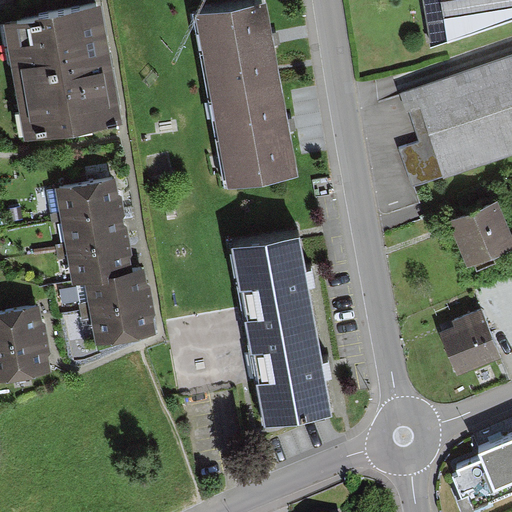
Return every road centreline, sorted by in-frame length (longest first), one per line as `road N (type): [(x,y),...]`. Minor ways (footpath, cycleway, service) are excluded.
road 1 (residential): [(331,0),(397,407)]
road 2 (residential): [(376,447),(219,511)]
